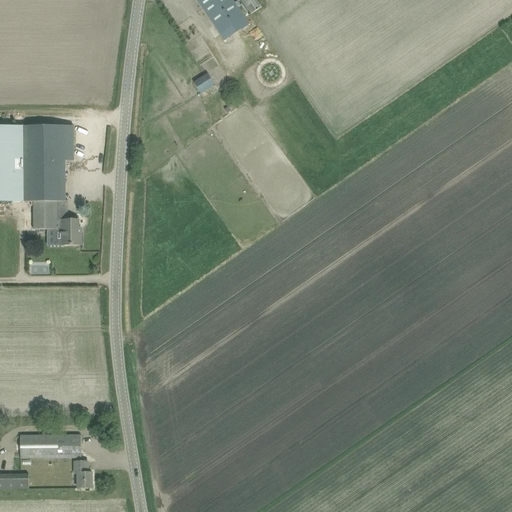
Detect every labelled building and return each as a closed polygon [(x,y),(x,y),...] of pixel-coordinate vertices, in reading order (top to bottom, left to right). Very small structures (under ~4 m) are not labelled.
[(232,0),(197,0),(221,34),(229,29),(245,18),(238,8),(235,4),(232,0)] [(257,0),(241,0),(251,15),(262,7),(257,0)] [(201,94),(215,85),(214,83),(209,75),(194,84),(201,94)] [(0,127),(0,178),(66,178),(66,161),(74,161),(74,126),(25,127),(0,127)] [(0,202),(33,202),(33,211),(56,211),(56,202),(66,202),(66,178),(0,178),(0,202)] [(57,221),(56,211),(33,211),(33,228),(55,228),(55,246),(82,246),(82,229),(79,229),(79,220),(62,221),(57,221)] [(79,489),(83,489),(93,489),(93,473),(89,474),(89,463),(81,463),(80,459),(82,459),(81,436),(71,436),(22,436),(22,459),(76,458),(76,474),(79,474),(79,489)] [(0,490),(29,490),(29,475),(0,475),(0,490)]
